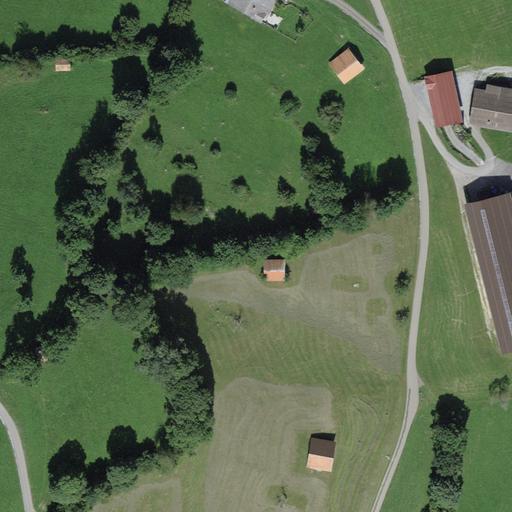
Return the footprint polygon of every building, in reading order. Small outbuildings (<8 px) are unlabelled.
[(259,21),(271,0),(229,0),(228,3),(238,9),(259,21)] [(345,80),(360,68),(349,55),(335,66),(345,80)] [(57,69),(70,69),(69,59),(57,59),(57,69)] [(460,119),(450,73),(427,78),(437,124),(460,119)] [(503,87),(489,85),(487,95),(477,93),(472,120),(511,126),(511,88),(503,87)] [(511,196),(470,206),(505,347),(511,345),(511,196)] [(310,203),(313,213),(322,210),(318,200),(310,203)] [(281,277),(281,262),(268,262),(267,277),(281,277)] [(41,360),(48,357),(45,346),(37,349),(41,360)] [(328,467),(332,441),(314,438),(310,464),(328,467)]
